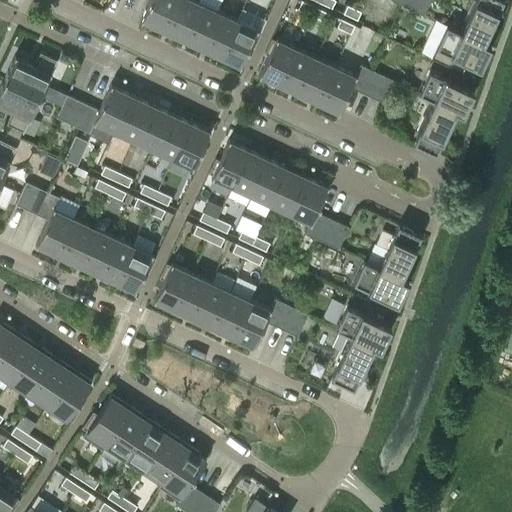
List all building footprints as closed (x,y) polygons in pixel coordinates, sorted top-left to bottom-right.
[(142,19),(161,28),(173,0),(149,0),(140,20),(141,20),(142,19)] [(173,0),(161,28),(180,37),(197,1),(195,0),(173,0)] [(301,0),(297,8),(311,14),(315,6),(302,0),(301,0)] [(412,9),(416,0),(403,0),(402,4),(412,9)] [(429,0),(416,0),(412,9),(423,14),(429,0)] [(483,41),(500,5),(502,0),(471,0),(466,12),(469,13),(460,30),(483,41)] [(180,37),(200,46),(217,10),(197,1),(180,37)] [(343,12),(357,19),(360,11),(347,4),(343,12)] [(315,6),(311,14),(325,21),(329,12),(315,6)] [(200,46),(220,55),(237,19),(217,10),(200,46)] [(336,26),(350,33),(354,24),(340,18),(336,26)] [(256,28),(237,19),(220,55),(239,65),(238,66),(239,66),(249,45),(253,47),(260,32),(256,30),(258,27),(256,27),(256,28)] [(480,67),(487,52),(490,44),(483,41),(460,30),(446,23),(430,57),(463,72),(468,62),(480,67)] [(260,74),(279,83),(296,47),(277,38),(277,37),(276,36),(275,39),(271,37),(264,52),(268,54),(258,75),(259,75),(260,74)] [(315,56),(296,47),(279,83),(299,92),(315,56)] [(14,54),(4,76),(40,94),(57,58),(56,58),(55,59),(40,51),(34,64),(15,56),(16,54),(14,54)] [(335,65),(315,56),(299,92),(318,101),(335,65)] [(360,91),(371,68),(360,63),(354,74),(349,86),(350,86),(360,91)] [(338,112),(350,86),(349,86),(354,74),(335,65),(318,101),(337,110),(337,112),(338,112)] [(360,91),(372,96),(382,74),(371,68),(360,91)] [(433,99),(456,109),(463,113),(473,90),(462,84),(463,82),(449,76),(448,78),(429,69),(418,92),(433,99)] [(382,74),(372,96),(383,101),(393,79),(382,74)] [(40,94),(4,76),(0,84),(0,103),(12,110),(6,123),(22,130),(21,131),(23,132),(40,94)] [(111,82),(98,109),(99,109),(94,120),(113,129),(130,93),(111,84),(112,83),(111,82)] [(113,129),(133,138),(150,102),(130,93),(113,129)] [(67,121),(77,99),(66,94),(56,116),(67,121)] [(88,104),(77,99),(67,121),(78,126),(88,104)] [(436,152),(456,109),(433,99),(425,116),(423,115),(416,129),(418,130),(413,141),(436,152)] [(170,111),(150,102),(133,138),(153,148),(170,111)] [(89,132),(94,120),(99,109),(98,109),(88,104),(78,126),(89,132)] [(189,121),(170,111),(153,148),(172,157),(189,121)] [(193,165),(197,166),(204,152),(200,150),(210,129),(209,128),(208,130),(189,121),(172,157),(191,166),(191,167),(192,167),(193,165)] [(105,153),(116,157),(123,138),(112,134),(105,153)] [(0,180),(16,145),(15,145),(15,146),(0,138),(0,180)] [(212,176),(231,185),(248,148),(229,139),(230,138),(229,138),(219,159),(215,157),(208,172),(212,173),(211,176),(212,177),(212,176)] [(268,157),(248,148),(231,185),(251,194),(268,157)] [(288,167),(268,157),(251,194),(271,203),(288,167)] [(100,173),(114,179),(118,171),(104,165),(100,173)] [(271,203),(290,212),(307,176),(288,167),(271,203)] [(118,171),(114,179),(128,186),(131,177),(118,171)] [(326,185),(307,176),(290,212),(309,221),(310,221),(316,210),(328,184),(327,184),(326,185)] [(94,187),(108,193),(111,185),(98,178),(94,187)] [(26,180),(15,203),(26,208),(37,186),(26,180)] [(139,191),(153,198),(157,189),(143,183),(139,191)] [(125,191),(111,185),(108,193),(121,199),(125,191)] [(37,186),(26,208),(37,213),(48,191),(37,186)] [(157,189),(153,198),(167,204),(171,196),(157,189)] [(48,191),(37,213),(47,218),(48,218),(58,196),(48,191)] [(47,218),(35,244),(36,245),(37,243),(56,252),(73,216),(78,205),(58,196),(48,218),(47,218)] [(133,205),(147,211),(150,203),(137,197),(133,205)] [(164,209),(150,203),(147,211),(160,218),(164,209)] [(326,215),(316,210),(310,221),(309,221),(304,232),(315,237),(326,215)] [(199,219),(212,225),(216,217),(203,211),(199,219)] [(315,237),(327,243),(337,220),(326,215),(315,237)] [(73,216),(56,252),(75,262),(92,225),(73,216)] [(216,217),(212,225),(226,232),(230,223),(216,217)] [(348,226),(337,220),(327,243),(338,248),(348,226)] [(386,248),(378,265),(401,276),(421,233),(398,223),(393,234),(382,229),(375,243),(386,248)] [(192,233),(206,239),(210,231),(196,224),(192,233)] [(92,225),(75,262),(95,271),(112,235),(92,225)] [(251,244),(255,235),(242,229),(238,237),(251,244)] [(223,237),(210,231),(206,239),(220,245),(223,237)] [(112,235),(95,271),(114,280),(131,244),(112,235)] [(255,235),(251,244),(265,250),(269,242),(255,235)] [(245,257),(249,249),(235,243),(231,251),(245,257)] [(131,244),(114,280),(134,289),(133,290),(134,291),(144,270),(148,271),(155,257),(151,255),(152,252),(151,252),(151,253),(131,244)] [(249,249),(245,257),(259,264),(263,255),(249,249)] [(397,302),(404,287),(408,279),(401,276),(378,265),(363,259),(353,281),(371,290),(370,292),(384,299),(385,297),(397,302)] [(155,299),(174,308),(191,271),(172,262),(172,261),(171,261),(170,263),(166,262),(159,277),(163,278),(153,299),(154,300),(155,299)] [(174,308),(193,317),(210,281),(191,271),(174,308)] [(213,326),(230,290),(210,281),(193,317),(213,326)] [(213,326),(232,335),(249,299),(230,290),(213,326)] [(264,320),(265,320),(275,324),(285,302),(274,297),(269,308),(264,320)] [(252,346),(265,320),(264,320),(269,308),(249,299),(232,335),(252,344),(251,345),(252,346)] [(297,307),(285,302),(275,324),(286,330),(297,307)] [(336,327),(350,334),(373,345),(380,348),(391,325),(379,320),(380,317),(366,311),(365,313),(346,304),(336,327)] [(297,307),(286,330),(297,335),(308,313),(297,307)] [(0,351),(13,332),(13,333),(15,330),(3,322),(1,325),(0,323),(0,351)] [(20,337),(13,333),(13,332),(0,351),(0,372),(9,378),(32,345),(34,342),(22,334),(20,337)] [(353,387),(373,345),(350,334),(342,351),(340,350),(333,364),(336,365),(330,376),(353,387)] [(39,350),(32,345),(9,378),(28,391),(51,357),(51,358),(53,355),(41,347),(39,350)] [(58,362),(51,358),(51,357),(28,391),(47,404),(70,370),(72,367),(60,359),(58,362)] [(70,370),(47,404),(72,419),(82,403),(78,400),(91,380),(79,372),(77,375),(70,370)] [(102,449),(106,443),(106,442),(128,408),(127,408),(120,403),(122,400),(110,392),(97,413),(92,410),(81,426),(86,429),(82,435),(102,449)] [(129,405),(127,408),(128,408),(106,442),(106,443),(125,455),(147,421),(146,421),(139,416),(141,413),(129,405)] [(148,418),(146,421),(147,421),(125,455),(144,467),(166,434),(165,433),(158,429),(160,426),(148,418)] [(10,432),(23,441),(28,433),(15,425),(10,432)] [(167,430),(165,433),(166,434),(144,467),(162,479),(163,480),(185,446),(184,446),(177,441),(179,438),(167,430)] [(40,441),(28,433),(23,441),(35,449),(40,441)] [(14,453),(19,446),(7,437),(2,445),(14,453)] [(186,509),(199,489),(190,482),(206,458),(205,457),(204,459),(196,454),(198,451),(186,443),(184,446),(185,446),(163,480),(162,479),(158,485),(178,498),(175,502),(186,509)] [(32,454),(19,446),(14,453),(27,462),(32,454)] [(69,471),(81,479),(86,472),(74,463),(69,471)] [(99,480),(86,472),(81,479),(94,488),(99,480)] [(73,492),(78,484),(65,476),(60,484),(73,492)] [(90,493),(78,484),(73,492),(85,500),(90,493)] [(0,511),(10,511),(19,499),(0,486),(0,511)] [(119,504),(124,497),(112,488),(107,496),(119,504)] [(186,509),(189,511),(198,511),(209,495),(199,489),(186,509)] [(213,511),(220,502),(209,495),(198,511),(213,511)] [(132,511),(137,505),(124,497),(119,504),(130,511),(132,511)] [(114,511),(116,510),(103,501),(98,509),(102,511),(114,511)]
